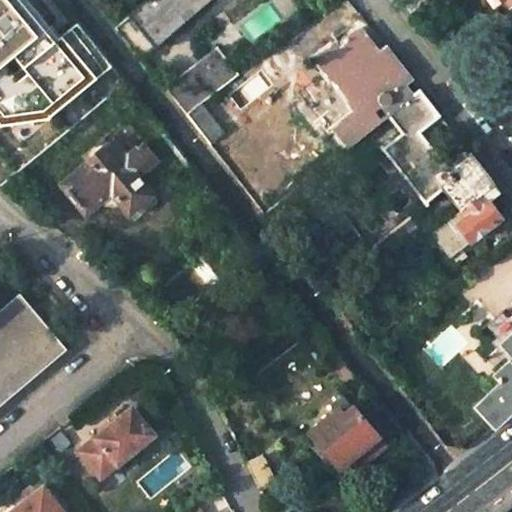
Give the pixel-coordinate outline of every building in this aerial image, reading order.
[(27,0),(0,0),(0,129),(49,122),(98,81),(27,0)] [(147,0),(128,16),(153,46),(155,48),(210,0),(147,0)] [(128,16),(116,28),(139,58),(153,46),(128,16)] [(412,79),(385,44),(377,50),(358,25),(338,40),(342,44),(337,48),(332,41),(310,58),(328,81),(331,79),(347,100),(344,102),(351,111),(329,128),(345,149),(387,117),(414,96),(411,93),(405,84),(412,79)] [(239,58),(227,43),(211,55),(216,61),(223,70),(239,58)] [(216,61),(211,55),(201,63),(206,69),(216,61)] [(201,63),(166,90),(186,115),(247,68),(239,58),(223,70),(216,61),(206,69),(201,63)] [(458,210),(493,184),(467,150),(445,167),(419,132),(439,116),(417,88),(411,93),(414,96),(387,117),(399,132),(379,147),(423,204),(442,189),(458,210)] [(108,146),(102,138),(100,139),(101,141),(86,154),(85,152),(83,153),(89,161),(108,146)] [(120,161),(108,146),(89,161),(62,184),(86,213),(112,192),(129,213),(152,195),(134,173),(154,156),(143,142),(120,161)] [(500,194),(493,184),(458,210),(446,219),(456,232),(461,229),(471,242),(502,218),(489,203),(500,194)] [(461,229),(456,232),(446,219),(429,232),(450,257),(471,242),(461,229)] [(0,404),(66,349),(19,293),(0,309),(0,404)] [(511,313),(509,316),(511,319),(511,329),(496,344),(500,348),(508,356),(509,358),(507,360),(511,365),(511,313)] [(511,365),(507,360),(506,359),(489,375),(496,382),(470,406),(492,429),(511,409),(511,365)] [(377,435),(352,404),(342,413),(338,409),(309,432),(338,467),(355,454),(377,435)] [(131,409),(96,437),(117,463),(152,434),(131,409)] [(96,437),(79,451),(100,476),(117,463),(96,437)] [(65,511),(41,482),(33,489),(29,484),(0,507),(0,511),(65,511)] [(205,497),(187,510),(188,511),(213,511),(215,511),(205,497)]
